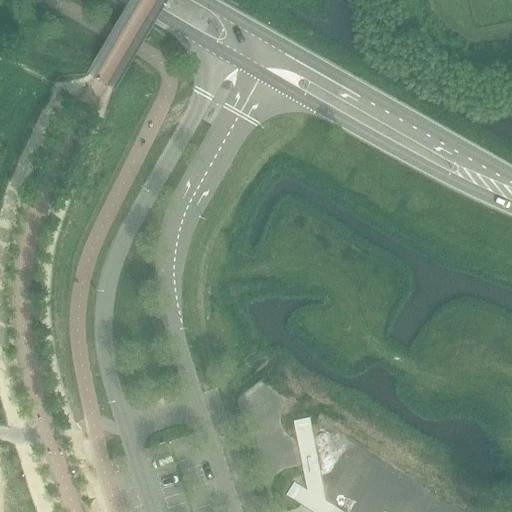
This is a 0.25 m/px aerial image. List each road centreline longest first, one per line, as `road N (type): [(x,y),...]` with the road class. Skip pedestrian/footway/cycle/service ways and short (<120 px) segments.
road 1 (residential): [(220,49),(106,285),(103,340),(125,432)]
road 2 (residential): [(201,416),(167,287),(168,253),(175,225),(258,71)]
road 3 (primary): [(509,190),(259,30)]
road 4 (primary): [(258,71),(444,175),(509,190)]
